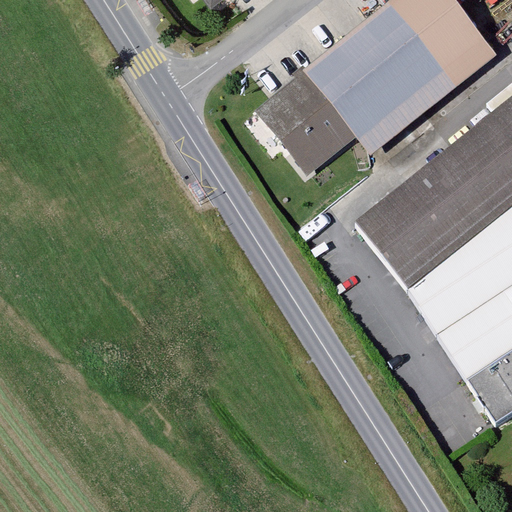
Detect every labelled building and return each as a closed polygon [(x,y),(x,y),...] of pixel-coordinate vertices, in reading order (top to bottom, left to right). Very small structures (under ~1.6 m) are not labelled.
[(194,0),(206,14),(224,0),(194,0)] [(449,0),(425,0),(313,90),(381,175),(508,74),(449,0)] [(309,93),(266,126),(318,193),(361,161),(309,93)] [(511,122),(363,242),(418,310),(511,234),(511,122)] [(511,240),(422,311),(507,440),(511,436),(511,240)]
